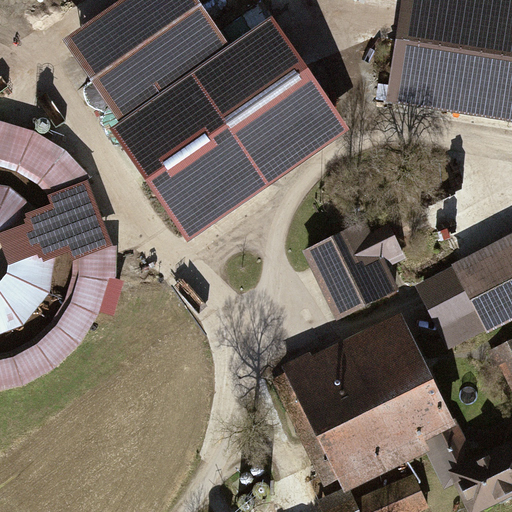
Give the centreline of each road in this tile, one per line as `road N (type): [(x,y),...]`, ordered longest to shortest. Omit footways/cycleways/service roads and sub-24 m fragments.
road 1 (track): [(11,43),(248,358),(285,213),(313,170),(357,139),(414,133),(511,148)]
road 2 (unclassified): [(184,511),(237,405),(248,358)]
